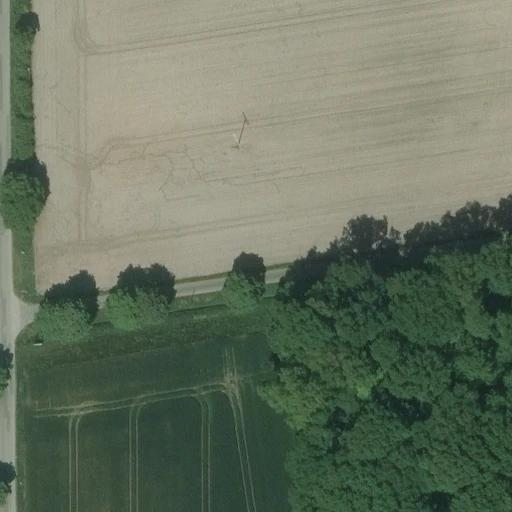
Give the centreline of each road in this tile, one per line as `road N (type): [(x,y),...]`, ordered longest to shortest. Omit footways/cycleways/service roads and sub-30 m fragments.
road 1 (unclassified): [(8,311),(511,236)]
road 2 (unclassified): [(4,0),(8,311)]
road 3 (unclassified): [(8,311),(7,511)]
